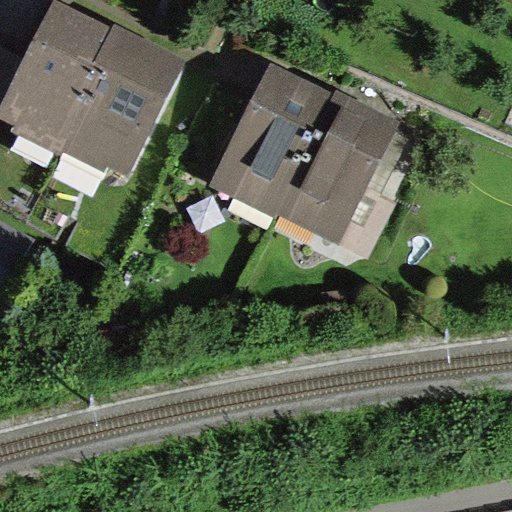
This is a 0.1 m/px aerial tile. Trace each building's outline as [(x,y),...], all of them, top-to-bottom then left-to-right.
[(61,161),(63,158),(102,80),(91,75),(111,36),(56,8),(28,63),(1,116),(0,117),(0,122),(17,131),(14,137),(61,161)] [(113,30),(111,36),(91,75),(102,80),(63,158),(105,178),(107,174),(127,184),(185,66),(113,30)] [(28,63),(0,49),(0,115),(1,116),(28,63)] [(275,225),(336,104),(273,73),(212,194),(275,225)] [(336,104),(275,225),(340,258),(345,249),(370,262),(398,206),(371,193),(400,136),(336,104)] [(0,297),(29,241),(0,225),(0,297)]
